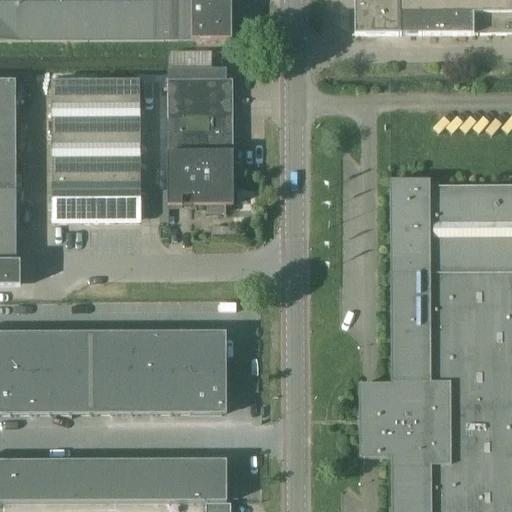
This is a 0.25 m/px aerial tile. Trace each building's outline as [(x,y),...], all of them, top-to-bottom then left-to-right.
[(511,0),(354,0),(355,37),(402,37),(474,37),(511,36),(511,0)] [(169,138),(232,137),(232,80),(226,80),(226,69),(168,70),(169,138)] [(0,282),(16,282),(16,224),(16,83),(0,82),(0,282)] [(52,83),(53,224),(140,223),(139,82),(52,83)] [(169,192),(160,192),(160,224),(169,224),(169,206),(184,206),(183,199),(193,199),(193,205),(232,205),(232,174),(232,147),(232,137),(169,138),(169,192)] [(369,389),(358,389),(358,465),(370,465),(390,464),(390,511),(511,511),(511,188),(430,189),(430,182),(390,182),(390,269),(391,389),(369,389)] [(153,335),(133,336),(133,376),(153,376),(153,335)] [(173,335),(153,335),(153,376),(173,376),(173,335)] [(193,335),(173,335),(173,376),(193,376),(193,335)] [(223,335),(193,335),(193,376),(223,376),(223,335)] [(13,336),(0,336),(0,376),(13,377),(13,336)] [(33,336),(13,336),(13,377),(33,377),(33,336)] [(53,336),(33,336),(33,377),(53,377),(53,336)] [(73,336),(53,336),(53,377),(73,377),(73,336)] [(93,336),(73,336),(73,377),(93,376),(93,336)] [(113,336),(93,336),(93,376),(113,376),(113,336)] [(133,336),(113,336),(113,376),(133,376),(133,336)] [(13,377),(0,376),(0,417),(13,418),(13,377)] [(93,376),(73,377),(73,417),(93,417),(93,376)] [(113,376),(93,376),(93,417),(113,417),(113,376)] [(133,376),(113,376),(113,417),(133,417),(133,376)] [(153,376),(133,376),(133,417),(153,417),(153,376)] [(173,376),(153,376),(153,417),(173,417),(173,376)] [(193,376),(173,376),(173,417),(193,417),(193,376)] [(223,376),(193,376),(193,417),(223,417),(223,376)] [(33,377),(13,377),(13,418),(33,417),(33,377)] [(53,377),(33,377),(33,417),(53,417),(53,377)] [(73,377),(53,377),(53,417),(73,417),(73,377)] [(13,464),(0,463),(0,505),(13,506),(13,464)] [(73,463),(53,464),(53,505),(73,505),(73,463)] [(93,463),(73,463),(73,505),(93,505),(93,463)] [(113,463),(93,463),(93,505),(113,505),(113,463)] [(133,463),(113,463),(113,505),(133,505),(133,463)] [(153,463),(133,463),(133,505),(153,505),(153,463)] [(173,463),(153,463),(153,505),(173,505),(173,463)] [(193,463),(173,463),(173,505),(193,505),(193,463)] [(223,463),(193,463),(193,505),(223,505),(223,463)] [(33,464),(13,464),(13,506),(33,505),(33,464)] [(53,464),(33,464),(33,505),(53,505),(53,464)]
